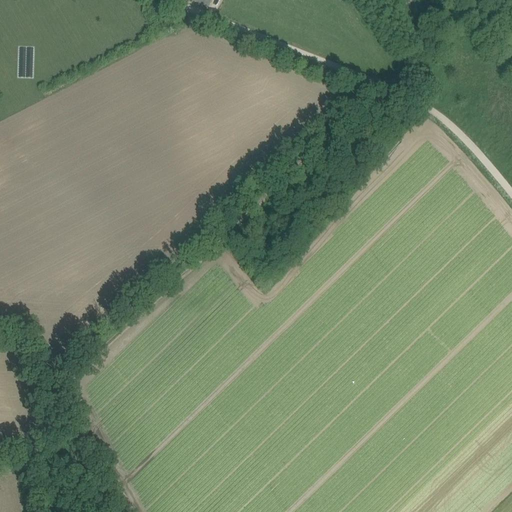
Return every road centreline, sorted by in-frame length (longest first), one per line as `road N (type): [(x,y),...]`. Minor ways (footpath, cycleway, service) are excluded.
road 1 (track): [(124,511),(57,377),(378,84)]
road 2 (unclassified): [(511,196),(431,110),(174,0)]
